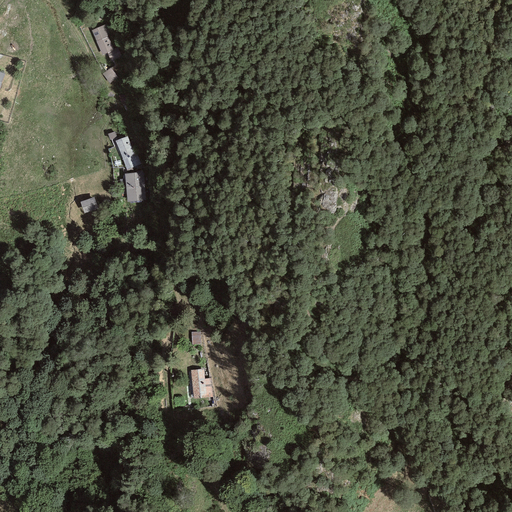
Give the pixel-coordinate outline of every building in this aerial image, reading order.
[(102,25),(93,29),(101,51),(110,46),(102,25)] [(122,137),(114,141),(123,163),(132,160),(122,137)] [(135,173),(123,175),(126,198),(139,196),(135,173)] [(98,199),(84,202),(86,213),(100,211),(98,199)] [(195,346),(203,345),(202,335),(194,336),(195,346)] [(203,373),(195,374),(198,401),(212,400),(210,381),(204,382),(203,373)]
